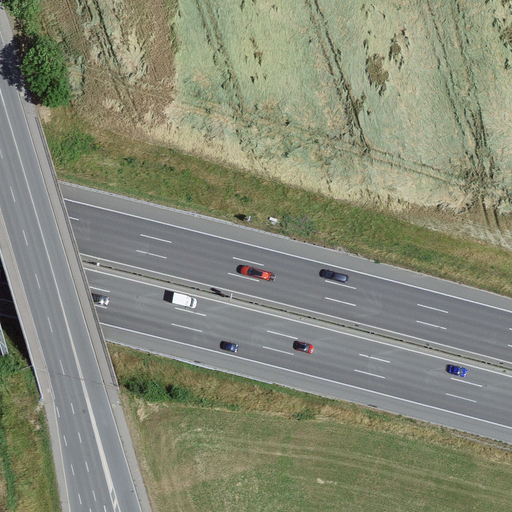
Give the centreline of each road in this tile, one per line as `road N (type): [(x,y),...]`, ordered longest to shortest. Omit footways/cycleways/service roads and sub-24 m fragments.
road 1 (motorway): [(511,338),(0,209)]
road 2 (motorway): [(0,274),(511,403)]
road 3 (secondary): [(0,112),(111,511)]
